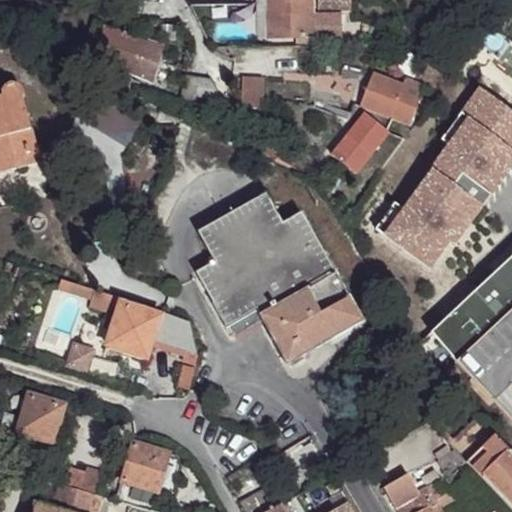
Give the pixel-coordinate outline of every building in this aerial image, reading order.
[(233,40),(233,46),(312,44),(312,39),(314,39),(314,38),(322,38),(321,16),(341,16),(351,16),(350,0),(318,0),(319,16),(314,16),(313,0),(256,0),(256,4),(232,4),(233,25),(252,24),(253,33),(251,40),(233,40)] [(210,48),(233,46),(233,40),(216,40),(216,26),(233,25),(232,4),(188,5),(210,48)] [(341,16),(321,16),(322,38),(322,39),(341,38),(341,16)] [(104,28),(93,62),(152,81),(162,47),(131,36),(133,28),(125,26),(122,34),(104,28)] [(161,26),(160,35),(170,36),(170,40),(176,40),(176,26),(161,26)] [(432,55),(416,74),(437,88),(453,71),(432,55)] [(332,156),(355,175),(389,134),(386,132),(393,120),(410,126),(418,104),(425,107),(432,96),(423,90),(424,87),(405,79),(402,86),(373,75),(352,125),(355,126),(332,156)] [(181,101),(223,104),(211,80),(185,76),(181,101)] [(242,78),(241,108),(263,109),(264,79),(242,78)] [(0,173),(46,161),(45,159),(43,159),(41,149),(43,149),(42,147),(36,148),(23,100),(24,96),(23,92),(21,87),(17,85),(12,84),(9,84),(5,87),(2,92),(2,98),(0,98),(0,173)] [(474,111),(486,94),(479,89),(441,140),(449,146),(450,147),(476,112),(474,111)] [(439,176),(482,207),(490,196),(483,190),(493,177),(500,182),(511,165),(511,112),(486,94),(474,111),(476,112),(450,147),(449,146),(431,170),(439,176)] [(283,154),(267,144),(261,155),(275,162),(277,158),(280,159),(283,154)] [(439,176),(431,170),(420,185),(421,186),(428,191),(439,176)] [(454,248),(482,207),(439,176),(428,191),(421,186),(404,210),(385,236),(431,270),(449,244),(454,248)] [(483,190),(490,196),(500,182),(493,177),(483,190)] [(256,312),(286,365),(362,323),(301,214),(282,224),(265,195),(198,232),(215,263),(196,273),(224,321),(235,315),(239,322),(256,312)] [(385,236),(404,210),(395,204),(376,229),(385,236)] [(456,362),(511,310),(511,257),(440,324),(448,332),(423,355),(441,377),(456,362)] [(61,280),(58,290),(68,293),(71,283),(61,280)] [(71,283),(68,293),(92,300),(94,291),(71,283)] [(182,361),(196,366),(198,356),(190,323),(161,313),(160,316),(121,303),(122,300),(94,291),(92,300),(90,307),(110,314),(112,308),(119,310),(107,346),(123,351),(146,358),(147,359),(152,342),(185,352),(182,361)] [(511,310),(456,362),(511,421),(511,310)] [(235,315),(224,321),(228,328),(239,322),(235,315)] [(423,355),(448,332),(440,324),(416,346),(423,355)] [(66,368),(88,375),(95,351),(74,344),(66,368)] [(123,351),(119,362),(142,370),(146,358),(123,351)] [(179,386),(190,389),(195,370),(184,367),(179,386)] [(65,406),(29,395),(18,433),(54,444),(65,406)] [(467,464),(511,510),(511,454),(495,437),(466,464),(467,464)] [(133,444),(122,482),(158,493),(169,454),(133,444)] [(434,455),(439,461),(451,453),(447,447),(434,455)] [(437,463),(448,479),(467,464),(466,464),(454,451),(451,453),(439,461),(437,463)] [(70,469),(65,487),(100,497),(107,474),(87,468),(86,473),(70,469)] [(384,489),(397,511),(441,511),(440,509),(454,501),(441,480),(440,481),(435,472),(422,481),(427,489),(419,494),(408,475),(384,489)] [(33,511),(95,511),(100,497),(65,487),(62,486),(55,510),(36,504),(33,511)] [(270,487),(240,504),(244,511),(269,511),(281,506),(280,504),(270,487)] [(342,492),(329,500),(335,511),(338,511),(349,506),(342,492)] [(105,511),(109,500),(100,497),(95,511),(105,511)] [(281,506),(284,511),(291,511),(285,501),(280,504),(281,506)]
